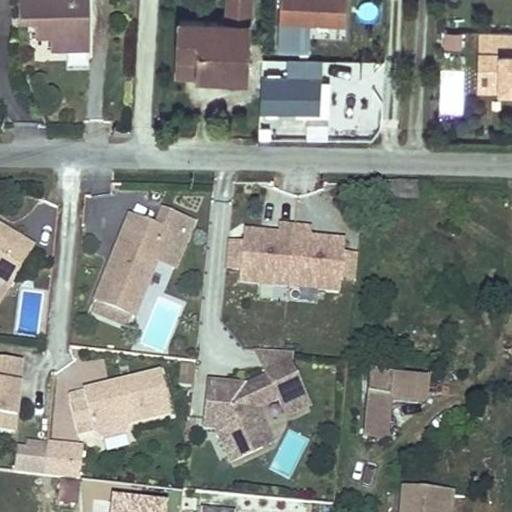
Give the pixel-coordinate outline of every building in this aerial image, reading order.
[(89,54),(88,0),(17,0),(18,26),(34,26),(35,43),(50,42),(50,55),(89,54)] [(242,50),(244,24),(250,24),(250,0),(228,0),(227,22),(179,20),(177,75),(199,76),(199,71),(247,73),(248,50),(242,50)] [(346,19),(346,0),(280,0),(280,10),(299,11),(310,17),(346,19)] [(309,50),(310,17),(279,16),(278,49),(309,50)] [(511,32),(479,32),(477,74),(500,74),(500,89),(511,89),(511,32)] [(462,36),(444,36),(444,49),(461,50),(462,36)] [(477,74),(477,89),(500,89),(500,74),(477,74)] [(321,76),(264,75),(264,111),(320,112),(321,76)] [(415,200),(416,185),(377,184),(377,199),(415,200)] [(157,263),(169,231),(187,238),(193,222),(163,210),(156,227),(129,215),(116,247),(119,249),(116,256),(113,255),(94,303),(134,319),(157,263)] [(20,240),(0,227),(0,234),(17,245),(20,240)] [(243,243),(227,242),(225,269),(240,270),(239,282),(339,292),(340,281),(355,282),(358,255),(343,253),(343,242),(309,238),(310,230),(279,227),(278,236),(243,233),(243,243)] [(173,270),(187,238),(169,231),(157,263),(173,270)] [(0,284),(8,290),(34,248),(20,240),(17,245),(0,234),(0,284)] [(0,303),(8,290),(0,284),(0,303)] [(290,367),(291,355),(256,351),(267,377),(290,367)] [(17,397),(21,362),(0,360),(0,433),(13,435),(16,403),(11,402),(12,397),(17,397)] [(191,386),(193,366),(181,364),(178,385),(191,386)] [(256,411),(278,400),(286,417),(308,407),(290,367),(267,377),(243,388),(208,385),(204,429),(215,430),(231,463),(263,448),(253,428),(259,418),(256,411)] [(424,402),(427,379),(368,372),(362,438),(384,441),(389,398),(424,402)] [(170,415),(160,373),(82,392),(84,401),(70,404),(75,429),(90,425),(93,434),(124,426),(170,415)] [(272,444),(259,418),(253,428),(263,448),(272,444)] [(126,433),(124,426),(93,434),(102,439),(126,433)] [(44,477),(47,446),(26,444),(25,451),(16,451),(13,473),(44,477)] [(79,480),(82,451),(47,446),(44,477),(79,480)] [(75,504),(77,485),(62,483),(59,503),(75,504)] [(164,511),(166,495),(112,491),(110,511),(164,511)] [(448,511),(450,496),(403,492),(401,511),(448,511)] [(228,508),(229,498),(214,496),(213,506),(228,508)] [(238,497),(237,509),(253,510),(253,511),(329,511),(330,502),(238,497)]
